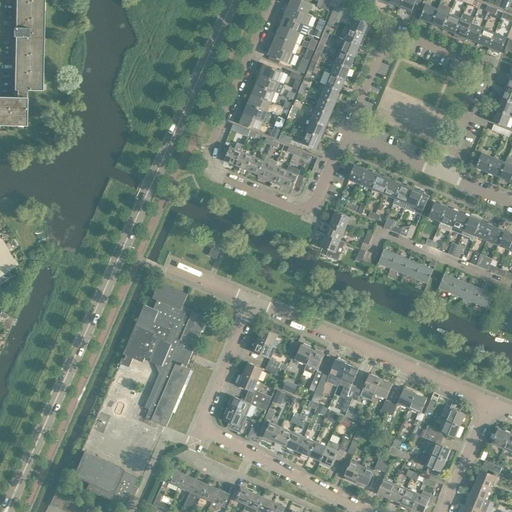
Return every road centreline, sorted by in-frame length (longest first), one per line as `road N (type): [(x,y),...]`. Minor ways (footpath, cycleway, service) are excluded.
road 1 (tertiary): [(8,502),(233,0)]
road 2 (residential): [(345,132),(308,210),(219,180),(207,168),(271,0)]
road 3 (residential): [(442,172),(482,79),(476,63),(389,33),(345,132)]
road 4 (residential): [(488,402),(253,301)]
road 5 (residential): [(363,511),(200,426)]
road 6 (residential): [(511,286),(382,232),(373,251)]
road 7 (residential): [(200,426),(253,301)]
road 8 (residential): [(440,511),(488,402)]
